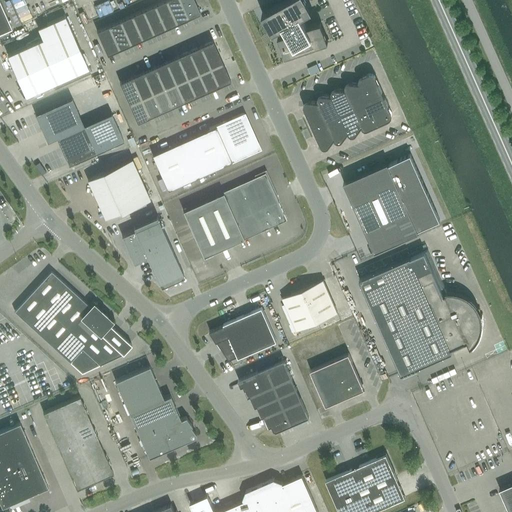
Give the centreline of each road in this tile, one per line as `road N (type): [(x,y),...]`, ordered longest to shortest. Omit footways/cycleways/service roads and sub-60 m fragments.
road 1 (unclassified): [(225,0),(322,230),(310,251),(163,324)]
road 2 (unclassified): [(453,511),(405,412),(257,467)]
road 3 (primary): [(511,164),(438,0)]
road 4 (unclassified): [(163,324),(257,467)]
road 5 (unclassified): [(257,467),(188,479),(101,511)]
road 6 (unclassified): [(47,220),(163,324)]
road 7 (unknown): [(260,80),(342,41),(331,0)]
